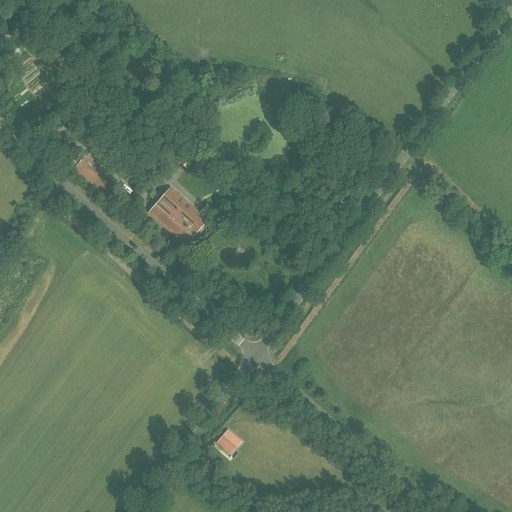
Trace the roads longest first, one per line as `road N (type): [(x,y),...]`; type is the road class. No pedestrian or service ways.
road 1 (unclassified): [(255,357),(511,9)]
road 2 (unclassified): [(255,357),(0,127)]
road 3 (unclassified): [(451,511),(370,462),(255,357)]
road 4 (unclassified): [(139,511),(255,357)]
